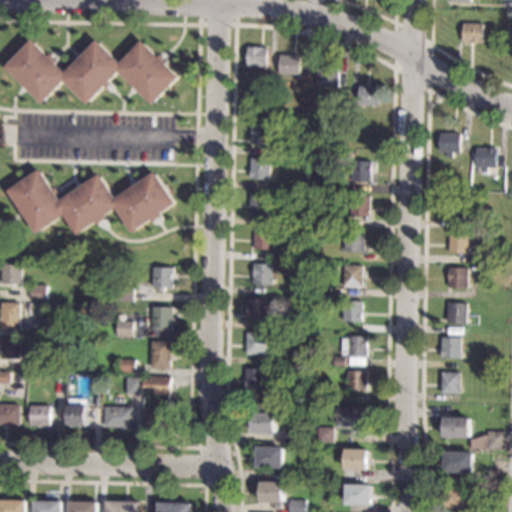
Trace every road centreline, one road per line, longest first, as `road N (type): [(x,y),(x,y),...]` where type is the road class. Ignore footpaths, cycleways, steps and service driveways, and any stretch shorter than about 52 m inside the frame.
road 1 (residential): [(511,106),(312,16),(219,6),(0,5)]
road 2 (residential): [(223,511),(209,384),(219,0)]
road 3 (residential): [(411,511),(405,403),(415,0)]
road 4 (residential): [(222,465),(0,462)]
